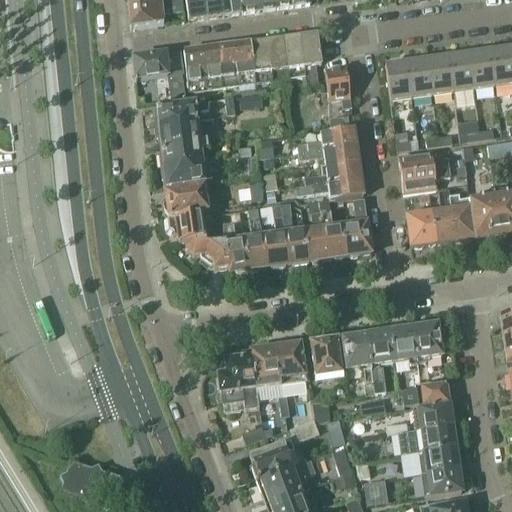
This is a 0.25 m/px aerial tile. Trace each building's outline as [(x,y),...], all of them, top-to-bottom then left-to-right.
[(126,0),(127,12),(181,6),(180,0),(126,0)] [(205,23),(202,0),(183,0),(187,25),(205,23)] [(219,0),(202,0),(205,23),(222,20),(219,0)] [(237,0),(219,0),(222,20),(240,18),(237,0)] [(257,15),(255,0),(238,0),(241,18),(257,15)] [(255,0),(257,15),(274,13),(272,0),(255,0)] [(272,0),(274,13),(292,11),(290,0),(272,0)] [(290,0),(292,11),(309,8),(307,0),(290,0)] [(181,6),(127,12),(129,33),(163,29),(162,18),(182,16),(181,6)] [(316,39),(299,41),(304,81),(305,88),(316,86),(314,70),(320,69),(316,39)] [(299,41),(282,43),(288,83),(304,81),(299,41)] [(282,43),(266,46),(271,86),(288,83),(282,43)] [(266,46),(249,48),(254,86),(255,86),(255,88),(271,86),(266,46)] [(249,48),(233,50),(238,88),(254,86),(249,48)] [(233,50),(216,53),(221,90),(238,88),(233,50)] [(511,69),(510,52),(488,55),(493,91),(511,88),(511,69)] [(216,53),(200,55),(205,93),(221,90),(216,53)] [(205,93),(200,55),(182,57),(188,95),(205,93)] [(488,55),(467,58),(473,94),(493,91),(488,55)] [(168,81),(171,105),(183,103),(180,80),(181,80),(178,58),(164,60),(133,64),(132,64),(135,87),(136,87),(135,86),(168,81)] [(467,58),(447,61),(452,97),(473,94),(467,58)] [(447,61),(426,64),(431,100),(452,97),(447,61)] [(426,64),(406,67),(411,103),(431,100),(426,64)] [(411,103),(406,67),(384,70),(389,106),(411,103)] [(349,103),(344,74),(324,76),(328,106),(341,104),(342,115),(351,114),(349,103)] [(249,101),(238,103),(240,114),(251,112),(249,101)] [(233,102),(224,103),(226,120),(234,119),(233,102)] [(153,118),(154,130),(199,124),(198,116),(208,115),(207,106),(156,112),(156,117),(153,118)] [(329,124),(330,136),(353,133),(351,121),(329,124)] [(159,142),(160,150),(205,144),(204,134),(202,134),(200,124),(199,124),(154,130),(156,142),(159,142)] [(297,151),(298,158),(355,150),(353,133),(330,136),(331,136),(319,138),(321,147),(297,151)] [(491,134),(478,136),(479,145),(492,143),(491,134)] [(479,145),(478,136),(466,138),(467,146),(479,145)] [(449,140),(437,142),(438,150),(451,149),(449,140)] [(438,150),(437,142),(424,144),(425,152),(438,150)] [(158,159),(160,171),(201,165),(199,155),(207,154),(205,144),(160,150),(162,159),(158,159)] [(254,147),(256,159),(260,159),(272,157),(270,144),(254,147)] [(395,148),(396,157),(409,155),(407,146),(395,148)] [(511,147),(488,150),(489,161),(511,158),(511,147)] [(323,163),(324,172),(358,167),(355,150),(298,158),(298,159),(299,166),(323,163)] [(238,153),(239,160),(250,159),(249,152),(238,153)] [(461,154),(463,166),(472,165),(470,153),(461,154)] [(397,163),(400,181),(448,174),(447,166),(431,168),(430,158),(397,163)] [(261,163),(262,171),(272,170),(271,162),(261,163)] [(201,165),(160,171),(161,184),(165,183),(166,192),(211,186),(208,164),(201,165)] [(255,164),(246,164),(247,181),(256,181),(255,164)] [(461,165),(452,167),(453,173),(463,171),(461,165)] [(358,167),(324,172),(325,180),(304,183),(305,190),(312,189),(312,190),(360,183),(358,167)] [(456,173),(448,174),(449,183),(457,182),(456,173)] [(448,174),(400,181),(402,199),(435,195),(434,185),(449,183),(448,174)] [(274,181),(264,183),(266,195),(276,194),(274,181)] [(362,200),(360,183),(312,190),(312,189),(305,190),(295,191),(297,200),(328,196),(329,205),(334,204),(362,200)] [(262,206),(259,185),(249,187),(251,210),(258,209),(262,206)] [(167,217),(167,223),(200,218),(208,217),(205,191),(173,195),(174,200),(164,202),(165,206),(163,209),(164,216),(167,217)] [(506,193),(492,195),(499,239),(509,238),(510,241),(511,241),(511,197),(507,199),(506,193)] [(276,194),(266,195),(267,204),(277,203),(276,194)] [(479,202),(467,204),(473,243),(475,243),(476,246),(489,244),(488,241),(499,239),(492,195),(490,195),(479,197),(479,202)] [(440,216),(430,218),(434,249),(436,249),(439,250),(444,249),(447,247),(454,246),(447,203),(447,198),(437,199),(440,216)] [(418,201),(419,208),(428,207),(427,199),(418,201)] [(457,201),(447,203),(454,246),(460,245),(464,246),(469,245),(471,243),(473,243),(467,204),(458,206),(457,201)] [(319,214),(319,219),(326,264),(333,263),(336,264),(340,264),(343,262),(346,261),(341,230),(340,230),(331,232),(329,218),(335,217),(334,204),(329,205),(318,207),(319,214)] [(341,230),(346,261),(348,261),(351,262),(356,262),(359,260),(370,258),(363,204),(352,206),(355,227),(340,229),(340,230),(341,230)] [(318,207),(308,208),(309,215),(319,214),(318,207)] [(282,223),(280,210),(271,211),(273,224),(275,238),(265,240),(269,274),(284,272),(284,267),(288,266),(282,223)] [(251,242),(242,243),(247,275),(249,275),(252,276),(257,276),(259,274),(266,273),(257,213),(247,215),(251,242)] [(179,247),(184,247),(204,244),(204,240),(219,238),(217,229),(202,232),(200,218),(167,223),(169,233),(174,237),(174,241),(178,240),(179,247)] [(434,249),(430,218),(405,221),(409,252),(413,252),(416,253),(421,252),(424,250),(434,249)] [(312,234),(303,236),(307,267),(309,267),(312,268),(317,267),(319,265),(326,264),(319,219),(310,221),(312,234)] [(290,222),(282,223),(288,266),(292,266),(292,271),(307,268),(307,267),(303,236),(303,234),(292,236),(290,222)] [(223,237),(228,274),(228,276),(234,275),(237,277),(247,275),(242,243),(234,244),(231,231),(222,232),(223,237)] [(219,275),(228,274),(223,237),(219,238),(204,240),(204,244),(184,247),(186,256),(193,261),(199,261),(200,264),(210,271),(213,271),(213,274),(216,274),(219,275)] [(511,317),(499,320),(507,377),(511,375),(511,317)] [(436,329),(411,332),(417,368),(425,367),(424,363),(441,361),(436,329)] [(411,332),(388,336),(393,367),(408,365),(408,369),(417,368),(411,332)] [(388,336),(365,339),(373,398),(385,397),(381,369),(393,367),(388,336)] [(373,398),(365,339),(341,343),(345,374),(361,372),(365,400),(373,398)] [(342,384),(336,343),(333,344),(330,342),(325,343),(324,345),(309,347),(314,388),(316,387),(315,387),(314,383),(341,379),(341,383),(340,383),(340,384),(342,384)] [(285,351),(274,352),(279,390),(304,387),(299,349),(296,349),(294,347),(286,348),(285,351)] [(249,356),(249,357),(254,393),(279,390),(274,352),(263,354),(262,352),(253,353),(252,355),(249,356)] [(254,393),(249,357),(240,358),(241,362),(228,364),(224,367),(226,378),(217,379),(217,382),(215,384),(217,393),(219,394),(219,396),(220,396),(222,408),(243,405),(244,414),(257,412),(254,393)] [(420,392),(422,412),(448,408),(445,388),(420,392)] [(402,402),(403,411),(419,408),(417,393),(398,395),(399,402),(402,402)] [(276,398),(277,410),(285,409),(284,397),(276,398)] [(310,407),(318,406),(317,398),(309,399),(310,407)] [(329,425),(326,406),(311,408),(314,427),(329,425)] [(411,413),(415,436),(451,430),(449,421),(451,419),(450,412),(448,411),(448,408),(422,412),(411,413)] [(285,409),(277,410),(279,422),(287,421),(285,409)] [(313,425),(289,434),(294,446),(317,437),(313,425)] [(338,425),(326,428),(329,439),(341,436),(338,425)] [(385,430),(386,440),(407,437),(405,427),(385,430)] [(415,436),(418,458),(454,452),(454,450),(456,448),(455,441),(452,440),(451,430),(415,436)] [(261,431),(241,439),(245,450),(263,443),(261,431)] [(255,483),(256,485),(291,472),(286,458),(293,455),(289,446),(253,459),(255,465),(251,466),(253,471),(250,472),(255,483)] [(418,458),(421,480),(457,474),(456,465),(458,463),(457,456),(454,455),(454,452),(418,458)] [(339,481),(350,476),(346,465),(335,469),(339,481)] [(356,467),(359,483),(368,481),(365,466),(356,467)] [(291,472),(256,485),(256,486),(260,497),(262,497),(266,507),(306,492),(303,483),(296,486),(291,472)] [(457,474),(421,480),(424,502),(460,497),(460,494),(462,492),(461,485),(459,484),(457,474)] [(334,483),(336,492),(353,487),(351,478),(334,483)] [(367,510),(378,507),(374,492),(363,495),(367,510)] [(305,511),(304,507),(311,504),(308,495),(267,510),(267,511),(305,511)]
